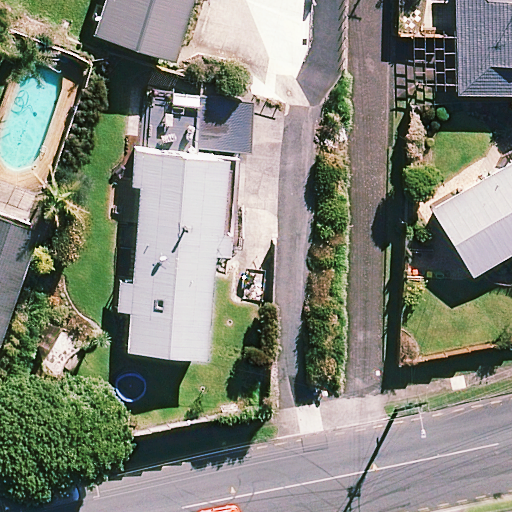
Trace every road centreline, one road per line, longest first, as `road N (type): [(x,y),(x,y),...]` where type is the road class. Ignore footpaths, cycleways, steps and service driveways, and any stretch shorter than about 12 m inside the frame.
road 1 (residential): [(370,469),(380,0)]
road 2 (tertiary): [(370,469),(178,511)]
road 3 (tertiary): [(511,440),(370,469)]
